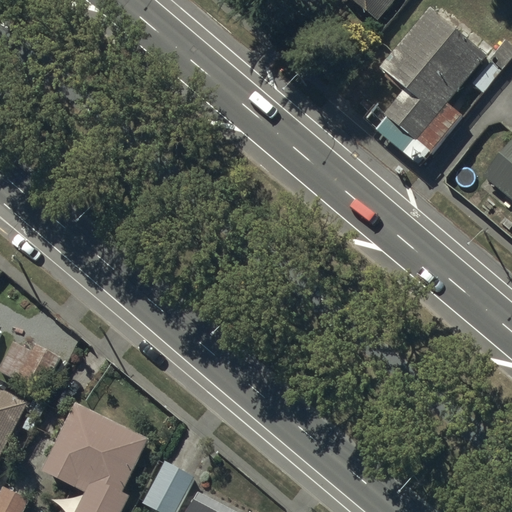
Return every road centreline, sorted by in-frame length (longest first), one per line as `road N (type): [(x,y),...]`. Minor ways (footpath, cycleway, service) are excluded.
road 1 (secondary): [(397,511),(0,187)]
road 2 (secondary): [(120,0),(511,331)]
